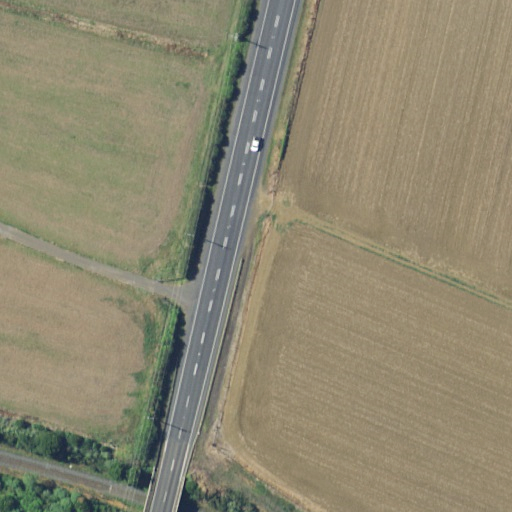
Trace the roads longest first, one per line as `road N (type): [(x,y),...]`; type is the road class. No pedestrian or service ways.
road 1 (secondary): [(283,0),(161,511)]
road 2 (track): [(226,236),(244,244),(246,257),(209,437),(213,455),(283,511)]
